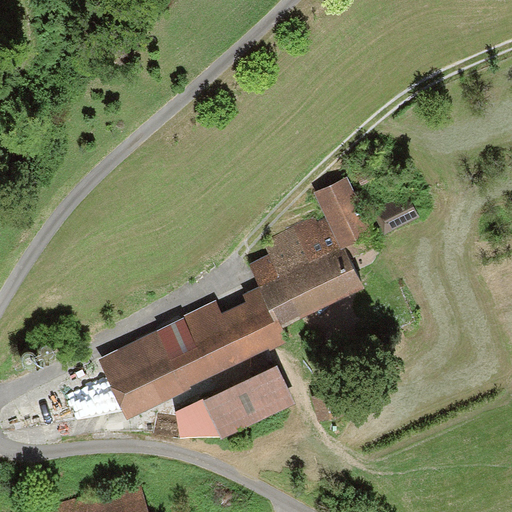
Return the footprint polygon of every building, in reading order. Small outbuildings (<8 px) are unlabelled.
[(346,239),(361,268),(384,255),(378,242),(381,241),(372,224),(346,172),(315,187),(328,214),(342,241),(346,239)] [(409,192),(375,208),(385,229),(420,212),(409,192)] [(276,308),(282,319),(335,293),(365,278),(361,268),(346,239),(342,241),(328,214),(317,219),(315,215),(265,239),(270,249),(251,259),(261,280),(274,309),(276,308)] [(99,353),(128,410),(192,379),(191,376),(268,340),(270,343),(289,334),(282,319),(276,308),(274,309),(261,280),(244,289),(246,295),(222,307),(216,295),(99,353)] [(276,357),(177,404),(180,429),(221,430),(294,396),(276,357)] [(340,383),(313,392),(320,416),(348,407),(340,383)] [(150,511),(140,481),(48,511),(150,511)]
